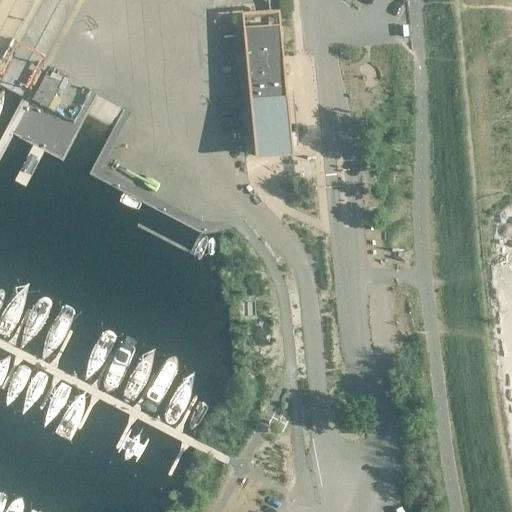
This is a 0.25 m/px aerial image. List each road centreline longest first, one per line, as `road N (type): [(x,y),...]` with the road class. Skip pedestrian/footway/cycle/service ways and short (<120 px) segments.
road 1 (unknown): [(452,511),(416,231),(410,0)]
road 2 (unknown): [(452,0),(497,437)]
road 3 (unclassified): [(338,184),(322,0)]
